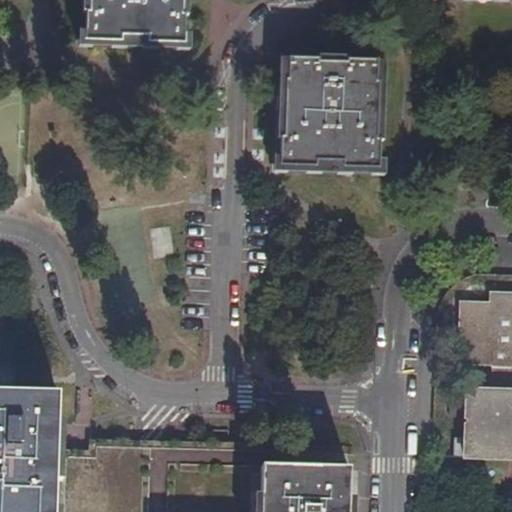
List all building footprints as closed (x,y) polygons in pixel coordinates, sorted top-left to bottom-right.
[(89,0),(89,13),(86,13),(85,43),(121,44),(121,38),(148,39),(147,45),(184,46),(185,17),(182,17),(182,0),(89,0)] [(375,87),(373,87),(374,65),(342,64),(342,67),(315,66),(315,62),(286,62),(285,83),(282,83),(280,140),(277,140),(276,168),(311,169),(312,164),(341,165),(341,171),(376,172),(377,144),(373,144),(375,87)] [(489,392),(511,391),(511,295),(489,295),(489,305),(460,304),(458,363),(489,364),(489,392)] [(0,511),(57,511),(62,389),(0,386),(0,511)] [(511,391),(489,392),(465,391),(463,454),(511,455),(511,391)] [(262,468),(261,475),(309,477),(309,470),(262,468)] [(259,511),(348,511),(349,471),(309,470),(309,477),(261,475),(259,511)]
